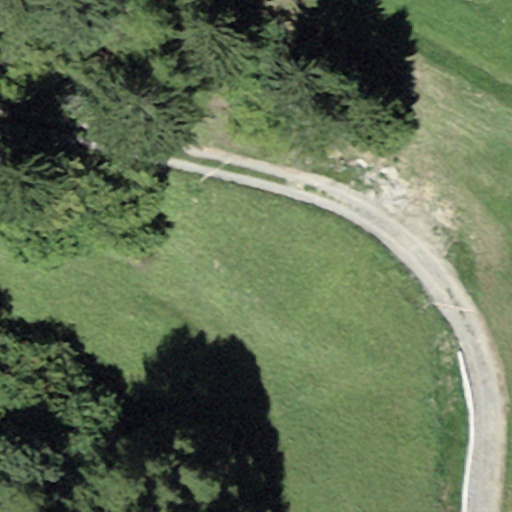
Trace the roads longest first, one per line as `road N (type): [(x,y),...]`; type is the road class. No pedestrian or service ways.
road 1 (track): [(0,115),(327,191),(384,218),(464,305),(487,361),(487,511)]
road 2 (track): [(282,511),(280,439),(243,349)]
